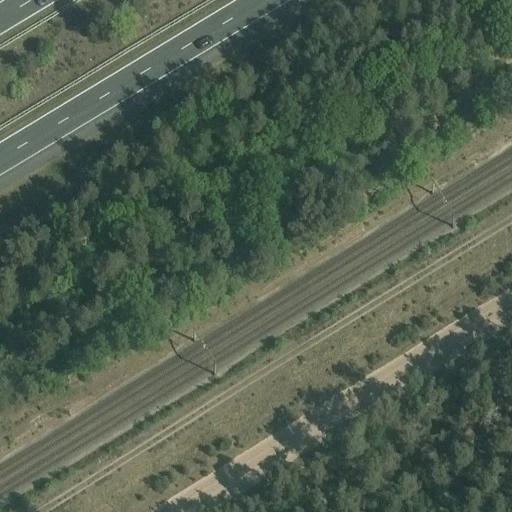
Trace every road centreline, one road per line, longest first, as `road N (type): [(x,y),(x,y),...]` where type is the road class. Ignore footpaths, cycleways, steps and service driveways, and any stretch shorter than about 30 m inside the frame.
road 1 (track): [(42,511),(511,220)]
road 2 (motorway): [(0,162),(268,0)]
